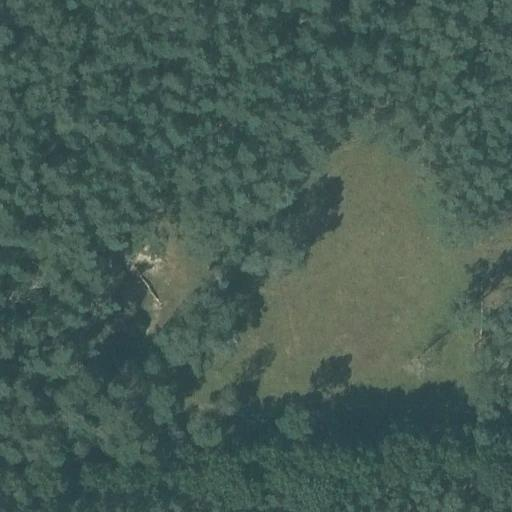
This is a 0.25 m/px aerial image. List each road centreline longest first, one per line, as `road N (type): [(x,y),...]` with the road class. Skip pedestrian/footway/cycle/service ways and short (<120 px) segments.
road 1 (track): [(184,0),(227,242),(281,433)]
road 2 (track): [(0,461),(281,433)]
road 3 (track): [(511,421),(281,433)]
